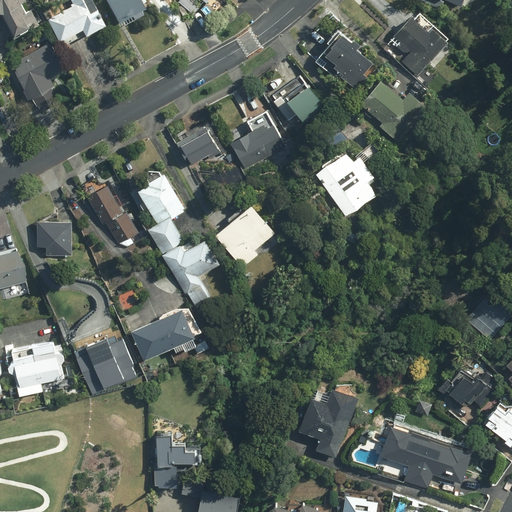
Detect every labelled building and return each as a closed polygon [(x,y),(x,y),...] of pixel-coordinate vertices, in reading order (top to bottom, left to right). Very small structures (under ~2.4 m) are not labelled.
[(36,8),(33,10),(27,0),(0,0),(0,6),(10,8),(23,32),(45,21),(36,8)] [(76,0),(78,3),(51,19),(66,46),(110,21),(98,0),(76,0)] [(154,4),(152,0),(114,0),(125,20),(154,4)] [(420,72),(454,37),(438,22),(433,27),(415,10),(395,31),(414,49),(405,58),(420,72)] [(370,74),(366,70),(376,59),(360,44),(363,40),(349,27),(330,47),(343,59),(340,62),(348,69),(345,73),(358,85),(370,74)] [(54,40),(15,62),(35,96),(49,91),(60,82),(56,74),(69,67),(54,40)] [(328,102),(313,80),(308,83),(302,74),(275,92),(292,116),(302,109),(306,117),(328,102)] [(432,103),(413,86),(407,94),(385,75),(363,101),(384,120),(381,123),(399,140),(432,103)] [(268,120),(234,139),(249,166),(290,143),(278,120),(270,124),(268,120)] [(211,122),(179,140),(191,162),(223,143),(211,122)] [(363,155),(358,159),(351,148),(318,172),(348,213),(380,190),(371,177),(377,173),(363,155)] [(160,221),(151,225),(164,250),(167,249),(188,292),(191,291),(198,304),(213,297),(200,271),(223,260),(210,234),(188,245),(173,214),(187,207),(168,168),(140,182),(160,221)] [(142,230),(130,207),(125,209),(111,181),(90,191),(105,222),(108,220),(118,241),(142,230)] [(279,228),(256,200),(218,231),(245,263),(260,251),(256,246),(279,228)] [(49,253),(75,252),(75,217),(40,218),(41,244),(49,244),(49,253)] [(21,246),(0,252),(0,286),(30,277),(29,261),(21,246)] [(462,271),(439,282),(452,309),(475,298),(462,271)] [(511,316),(511,309),(490,292),(468,318),(494,339),(511,316)] [(186,303),(136,326),(149,354),(199,332),(186,303)] [(127,333),(80,352),(92,381),(139,362),(127,333)] [(60,351),(21,360),(26,384),(66,376),(60,351)] [(474,400),(477,397),(484,402),(502,380),(490,370),(481,380),(469,371),(461,380),(452,373),(442,385),(462,401),(468,395),(474,400)] [(319,447),(336,454),(362,393),(337,383),(330,399),(315,393),(302,425),(324,435),(319,447)] [(436,401),(424,395),(417,408),(429,415),(436,401)] [(511,435),(511,406),(511,408),(503,401),(490,416),(511,435)] [(384,452),(412,462),(406,478),(429,486),(435,470),(464,481),(475,450),(395,421),(384,452)] [(190,438),(176,439),(176,429),(159,430),(161,455),(157,455),(159,482),(183,481),(182,455),(202,454),(201,444),(191,445),(190,438)] [(239,511),(244,492),(208,485),(204,507),(229,511),(239,511)] [(379,511),(381,497),(350,492),(346,511),(379,511)] [(283,498),(276,511),(337,511),(338,509),(308,497),(304,506),(283,498)]
